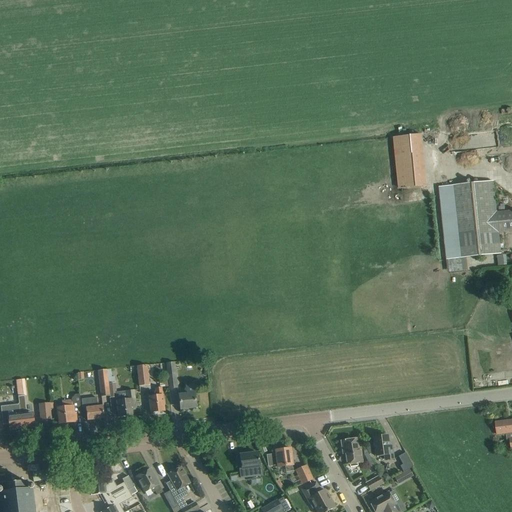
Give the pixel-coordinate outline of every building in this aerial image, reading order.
[(420,133),(391,137),(397,189),(426,186),(420,133)] [(493,182),(442,187),(449,259),(501,254),(499,232),(511,230),(511,210),(496,213),(493,182)] [(167,363),(169,376),(170,386),(170,389),(177,389),(174,362),(167,363)] [(152,366),(138,367),(139,381),(149,380),(149,377),(153,377),(152,366)] [(111,370),(106,371),(109,397),(118,396),(115,376),(112,376),(111,370)] [(109,397),(106,371),(98,372),(101,398),(109,397)] [(170,386),(169,376),(161,377),(162,387),(170,386)] [(25,379),(16,380),(17,395),(25,394),(25,379)] [(196,408),(195,398),(194,385),(186,386),(187,394),(179,395),(181,409),(196,408)] [(165,411),(164,401),(162,387),(155,388),(156,396),(148,397),(150,413),(165,411)] [(136,409),(135,401),(133,391),(125,392),(126,401),(117,402),(119,417),(133,415),(133,410),(136,410),(136,409)] [(72,398),(72,401),(62,402),(63,408),(58,408),(60,424),(76,422),(75,414),(81,413),(79,393),(74,394),(72,398)] [(32,413),(27,414),(25,397),(18,398),(19,404),(22,429),(34,427),(32,413)] [(104,419),(103,409),(103,406),(97,407),(96,398),(82,400),(83,409),(86,408),(87,421),(104,419)] [(50,408),(49,403),(39,404),(40,420),(51,419),(50,408)] [(19,405),(1,407),(3,425),(9,424),(10,430),(22,429),(19,404),(18,404),(19,405)] [(511,420),(496,422),(497,432),(497,435),(506,434),(507,441),(510,440),(511,449),(511,420)] [(373,438),(375,448),(376,457),(385,455),(385,460),(393,460),(391,444),(388,444),(387,436),(373,438)] [(357,464),(362,463),(360,449),(357,449),(356,439),(341,442),(342,450),(343,450),(343,449),(345,449),(347,465),(350,465),(350,467),(357,466),(357,464)] [(267,456),(269,466),(277,465),(278,467),(285,466),(286,474),(293,473),(292,466),(293,465),(290,449),(275,451),(276,455),(267,456)] [(258,453),(240,456),(242,469),(240,469),(241,478),(263,476),(261,467),(259,467),(259,463),(258,453)] [(403,473),(413,467),(405,453),(398,457),(403,465),(400,466),(403,473)] [(296,471),(302,484),(312,480),(306,466),(296,471)] [(170,491),(176,501),(188,495),(183,487),(190,484),(181,468),(175,471),(173,470),(170,472),(168,475),(175,488),(170,491)] [(136,477),(145,492),(151,489),(153,493),(155,492),(157,496),(163,492),(150,470),(136,477)] [(402,474),(395,477),(399,484),(406,480),(402,474)] [(93,483),(89,483),(91,496),(102,494),(106,502),(128,490),(134,487),(128,476),(122,480),(124,483),(117,487),(113,480),(98,482),(98,481),(92,482),(93,483)] [(379,477),(375,479),(366,484),(370,491),(382,484),(379,477)] [(279,481),(277,483),(285,494),(287,492),(279,481)] [(34,511),(32,490),(33,490),(32,485),(28,485),(27,482),(19,483),(8,484),(0,485),(0,487),(0,489),(0,488),(0,511),(34,511)] [(316,482),(302,490),(312,509),(315,508),(317,511),(326,511),(334,508),(325,490),(321,492),(316,482)] [(134,487),(128,490),(131,496),(137,492),(134,487)] [(109,508),(101,511),(123,511),(120,505),(133,498),(131,496),(128,490),(106,502),(109,508)] [(176,501),(170,491),(164,495),(172,510),(178,506),(176,501)] [(400,511),(396,504),(395,505),(388,493),(370,503),(374,511),(400,511)] [(278,501),(262,510),(262,511),(278,511),(281,510),(282,511),(286,511),(290,510),(285,501),(283,498),(278,501)] [(430,502),(425,506),(428,511),(434,508),(430,502)] [(194,511),(199,510),(195,503),(181,510),(181,511),(194,511)]
